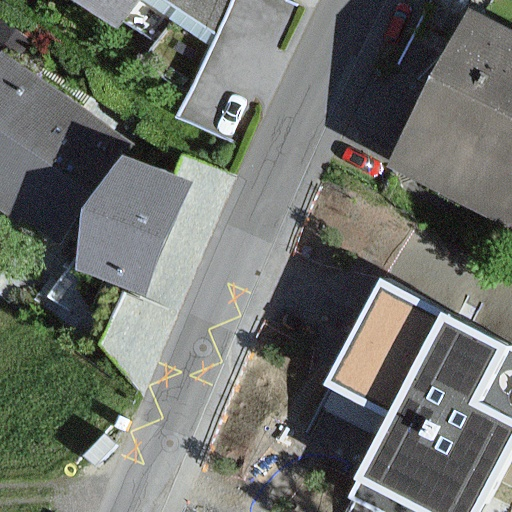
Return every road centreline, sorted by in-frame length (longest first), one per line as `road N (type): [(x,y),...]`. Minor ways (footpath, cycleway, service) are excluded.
road 1 (residential): [(357,0),(232,263),(134,511)]
road 2 (track): [(135,507),(0,496)]
